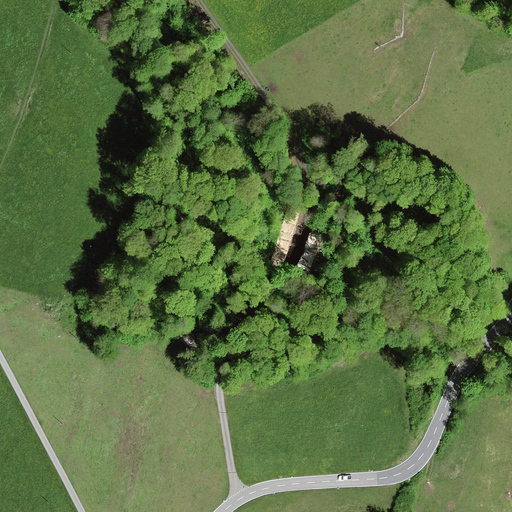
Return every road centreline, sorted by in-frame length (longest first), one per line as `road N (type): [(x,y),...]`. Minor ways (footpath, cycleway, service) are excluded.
road 1 (tertiary): [(511,307),(464,369),(429,444),(407,469),(271,487),(223,511)]
road 2 (unclassified): [(81,511),(0,356)]
